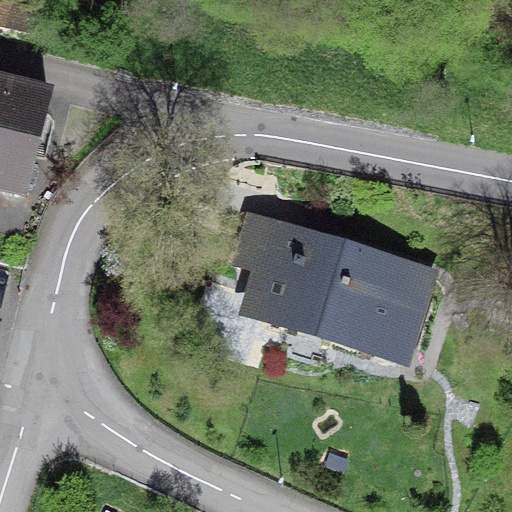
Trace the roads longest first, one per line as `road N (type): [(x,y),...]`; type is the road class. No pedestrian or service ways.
road 1 (residential): [(511,179),(285,135),(230,132),(155,155),(99,198),(65,253),(30,401)]
road 2 (residential): [(30,401),(278,511)]
